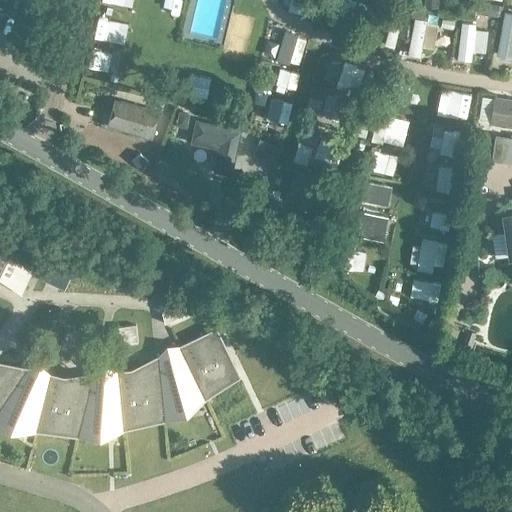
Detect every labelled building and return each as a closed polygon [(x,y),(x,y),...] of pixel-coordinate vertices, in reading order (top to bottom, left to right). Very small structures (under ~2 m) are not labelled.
[(316,15),(317,0),(291,0),(290,12),(316,15)] [(423,0),(423,8),(437,9),(437,0),(423,0)] [(477,2),(476,14),(498,17),(500,5),(477,2)] [(95,38),(120,42),(123,21),(98,18),(95,38)] [(400,21),(391,18),(383,46),(392,49),(400,21)] [(455,20),(443,18),(441,28),(454,30),(455,20)] [(459,19),(458,56),(478,56),(479,20),(459,19)] [(284,30),(278,55),(303,61),(310,37),(284,30)] [(507,62),(511,42),(511,39),(511,32),(502,30),(494,66),(506,69),(507,62)] [(105,77),(126,79),(128,58),(107,56),(105,77)] [(301,81),(302,67),(290,66),(288,80),(301,81)] [(401,82),(399,89),(407,91),(409,85),(401,82)] [(449,111),(472,111),(472,89),(449,88),(449,111)] [(373,93),(362,90),(359,99),(370,103),(373,93)] [(269,95),(265,117),(283,121),(287,98),(269,95)] [(224,97),(222,113),(233,115),(236,99),(224,97)] [(511,101),(496,99),(493,113),(491,126),(511,128),(511,101)] [(120,102),(112,128),(151,139),(158,113),(120,102)] [(189,114),(179,112),(176,127),(187,129),(189,114)] [(195,122),(192,135),(220,141),(213,171),(229,174),(238,131),(195,122)] [(359,129),(357,136),(365,138),(367,131),(359,129)] [(276,131),(274,141),(282,143),(284,134),(276,131)] [(511,139),(498,138),(497,137),(493,163),(511,165),(511,139)] [(279,149),(260,140),(253,156),(272,165),(279,149)] [(307,166),(313,147),(299,142),(292,161),(307,166)] [(366,169),(389,172),(391,152),(368,149),(366,169)] [(459,184),(462,165),(438,161),(434,180),(459,184)] [(335,182),(295,171),(287,200),(297,202),(295,207),(313,212),(314,208),(327,212),(335,182)] [(361,213),(356,232),(380,238),(384,219),(361,213)] [(511,216),(505,217),(508,232),(491,235),(495,259),(511,257),(511,256),(511,216)] [(429,236),(428,258),(448,259),(449,237),(429,236)] [(349,243),(342,262),(362,268),(368,250),(349,243)] [(0,246),(0,279),(22,296),(23,294),(15,288),(28,263),(36,267),(37,264),(0,246)] [(415,292),(436,297),(441,278),(420,273),(415,292)] [(177,298),(160,306),(165,324),(185,315),(177,298)] [(118,327),(117,345),(138,343),(136,325),(118,327)] [(123,425),(125,425),(163,421),(165,421),(164,419),(163,419),(162,410),(201,392),(203,395),(240,377),(216,329),(180,347),(180,348),(156,360),(156,368),(117,372),(117,374),(90,376),(88,385),(50,375),(50,376),(23,369),(18,376),(0,363),(0,413),(38,423),(37,427),(39,427),(76,436),(78,437),(79,435),(77,434),(79,426),(122,422),(123,425)] [(67,333),(59,349),(80,355),(85,338),(67,333)]
